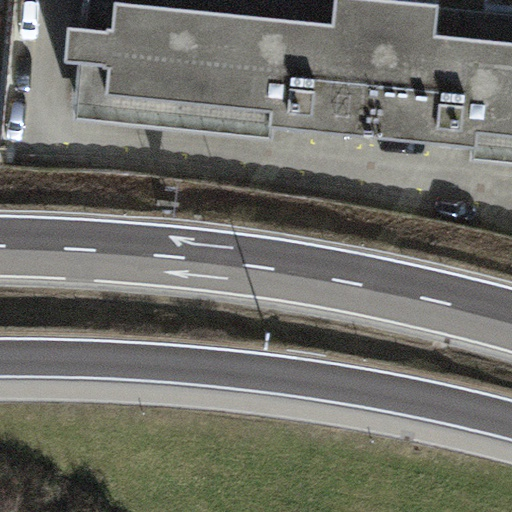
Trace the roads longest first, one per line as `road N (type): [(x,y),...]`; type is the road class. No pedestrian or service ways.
road 1 (motorway): [(511,322),(279,271),(0,248)]
road 2 (motorway): [(0,362),(258,375),(511,423)]
